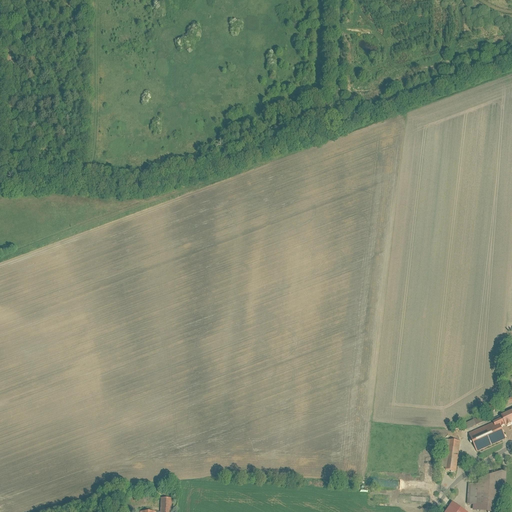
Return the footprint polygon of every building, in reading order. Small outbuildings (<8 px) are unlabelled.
[(497,410),(494,404),(489,407),(492,413),(497,410)] [(505,417),(473,432),(481,450),(509,437),(504,428),(511,424),(511,410),(503,414),(505,417)] [(478,419),(464,424),(467,430),(470,428),(469,425),(473,423),(474,425),(480,423),(478,419)] [(455,439),(450,469),(462,471),(466,441),(455,439)] [(501,475),(477,474),(476,488),(468,488),(467,507),(498,509),(501,475)] [(171,511),(171,499),(161,499),(160,511),(171,511)] [(468,511),(453,502),(446,511),(468,511)]
